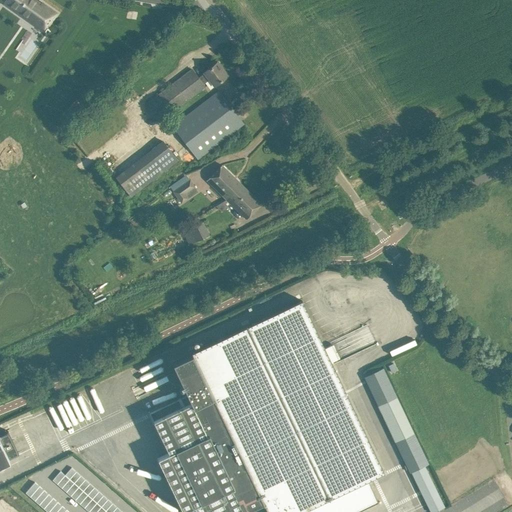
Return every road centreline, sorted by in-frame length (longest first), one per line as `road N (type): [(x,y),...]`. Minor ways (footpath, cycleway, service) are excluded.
road 1 (unclassified): [(505,371),(455,337),(210,0)]
road 2 (track): [(348,189),(511,102)]
